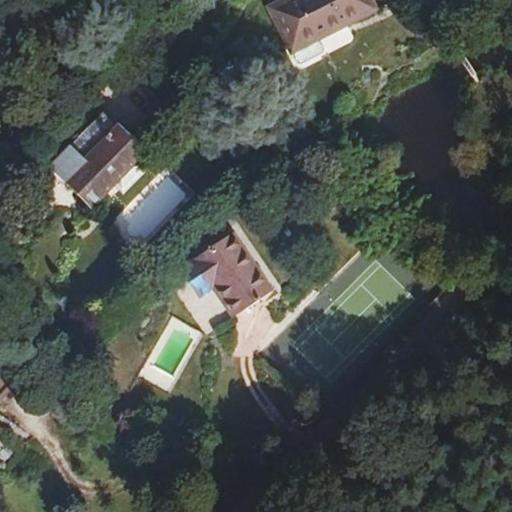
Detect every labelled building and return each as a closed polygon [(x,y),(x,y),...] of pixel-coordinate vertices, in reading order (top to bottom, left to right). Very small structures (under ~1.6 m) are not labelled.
[(161,10),(145,0),(129,0),(118,18),(146,35),(161,10)] [(283,47),(322,28),(326,33),(371,10),(365,0),(275,0),(261,7),(283,47)] [(334,47),(329,37),(289,58),(294,68),(334,47)] [(53,169),(95,208),(118,184),(137,164),(146,155),(120,130),(116,135),(100,120),(53,169)] [(144,171),(137,164),(118,184),(125,191),(144,171)] [(272,291),(232,232),(179,269),(198,297),(213,287),(233,317),(272,291)] [(0,401),(17,383),(0,367),(0,401)]
